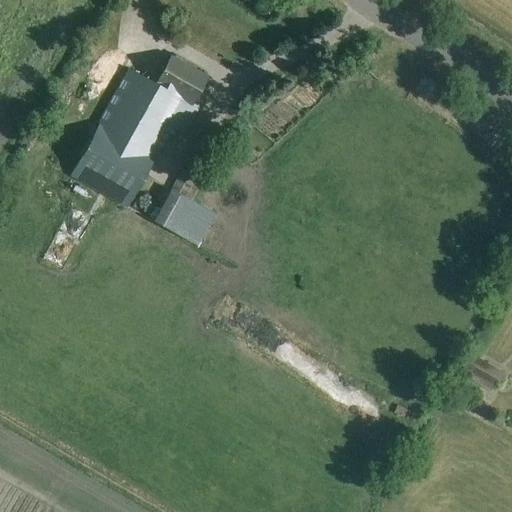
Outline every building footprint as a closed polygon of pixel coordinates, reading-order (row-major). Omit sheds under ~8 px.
[(182,58),(175,55),(172,57),(170,55),(154,83),(129,68),(69,174),(127,206),(171,127),(184,134),(199,107),(192,103),(207,76),(182,62),(182,58)] [(320,73),(330,82),(341,71),(331,61),(320,73)] [(199,246),(216,214),(191,200),(222,145),(201,134),(176,179),(179,180),(156,222),(199,246)] [(497,397),(509,376),(474,355),(466,369),(472,372),(467,380),(497,397)] [(511,418),(498,440),(511,447),(511,418)]
